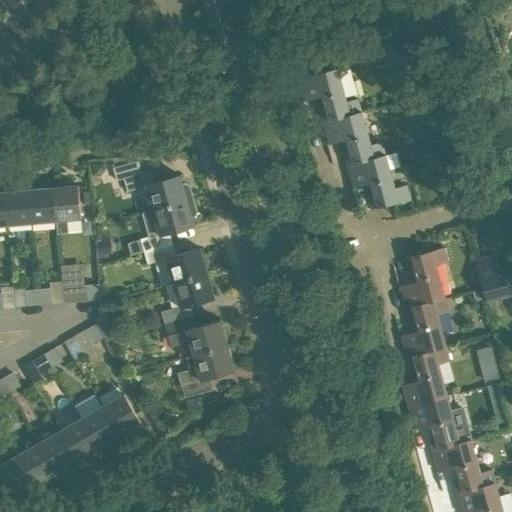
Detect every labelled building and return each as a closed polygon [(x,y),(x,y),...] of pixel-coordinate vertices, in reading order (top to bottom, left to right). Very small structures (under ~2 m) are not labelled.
[(392,47),(394,53),(400,57),(408,55),(405,43),(392,47)] [(330,118),(361,110),(358,99),(346,102),(337,68),(299,79),(305,101),(324,96),(330,118)] [(404,102),(406,110),(420,107),(418,98),(404,102)] [(361,110),(330,118),(324,120),(330,143),(346,138),(353,162),(385,153),(382,142),(370,145),(361,110)] [(419,147),(421,155),(433,152),(431,144),(419,147)] [(385,153),(353,162),(348,163),(355,186),(371,181),(379,208),(410,199),(406,185),(395,187),(385,153)] [(440,163),(443,174),(459,168),(455,158),(440,163)] [(152,210),(192,199),(188,185),(185,183),(182,184),(180,175),(155,182),(151,170),(142,173),(138,161),(113,168),(116,181),(123,179),(127,191),(145,186),(152,210)] [(93,177),(99,176),(103,170),(103,164),(92,165),(93,177)] [(78,187),(53,189),(56,221),(57,234),(67,233),(66,220),(81,219),(78,187)] [(56,221),(53,189),(29,191),(32,223),(56,221)] [(32,223),(29,191),(5,193),(7,225),(32,223)] [(192,199),(152,210),(159,234),(141,240),(144,251),(172,243),(169,232),(194,225),(191,216),(194,215),(196,212),(192,199)] [(97,242),(98,260),(108,259),(107,255),(106,241),(97,242)] [(176,255),(172,243),(144,251),(148,263),(166,258),(173,283),(207,273),(200,248),(176,255)] [(413,307),(445,299),(436,266),(448,263),(444,248),(412,257),(419,282),(402,286),(408,309),(413,307)] [(493,255),(479,259),(475,260),(487,302),(511,295),(511,260),(511,261),(511,262),(511,272),(499,276),(493,255)] [(207,273),(173,283),(180,307),(162,313),(165,324),(193,316),(190,305),(214,298),(207,273)] [(162,302),(174,299),(168,275),(156,278),(162,302)] [(86,285),(86,282),(64,284),(65,303),(89,301),(87,285),(86,285)] [(101,300),(99,284),(87,285),(89,301),(101,300)] [(51,304),(50,288),(38,289),(39,305),(51,304)] [(39,305),(38,289),(26,290),(27,306),(39,305)] [(472,291),(474,300),(483,298),(481,289),(472,291)] [(445,299),(413,307),(420,331),(403,336),(409,358),(415,356),(446,348),(437,315),(448,312),(445,299)] [(193,316),(165,324),(171,347),(181,344),(185,358),(186,358),(186,357),(228,345),(221,321),(196,328),(193,316)] [(115,337),(109,320),(96,324),(104,337),(104,338),(106,341),(115,337)] [(104,337),(96,324),(86,330),(94,344),(104,338),(104,337)] [(96,348),(94,344),(86,330),(64,342),(75,360),(96,348)] [(186,357),(186,358),(190,370),(178,373),(185,398),(214,390),(211,377),(235,370),(228,345),(186,357)] [(476,349),(480,364),(495,360),(491,345),(476,349)] [(62,362),(54,348),(44,354),(52,368),(62,362)] [(446,348),(415,356),(422,380),(404,385),(410,407),(447,397),(438,364),(449,361),(446,348)] [(52,368),(44,354),(33,360),(41,374),(52,368)] [(20,386),(12,372),(2,378),(10,392),(20,386)] [(0,397),(10,392),(2,378),(0,379),(0,397)] [(103,407),(119,436),(141,423),(124,395),(103,407)] [(434,425),(437,435),(441,449),(471,441),(467,426),(456,429),(447,397),(410,407),(416,430),(434,425)] [(497,408),(501,423),(509,421),(505,406),(497,408)] [(119,436),(103,407),(81,420),(98,448),(119,436)] [(98,448),(81,420),(60,432),(77,460),(98,448)] [(77,460),(60,432),(39,444),(55,473),(77,460)] [(458,468),(464,491),(495,483),(492,469),(480,472),(471,441),(441,449),(434,451),(440,473),(458,468)] [(55,473),(39,444),(18,457),(34,485),(55,473)] [(34,485),(18,457),(0,466),(0,475),(13,497),(34,485)] [(503,511),(495,483),(464,491),(459,493),(463,511),(474,511),(481,510),(481,511),(503,511)]
